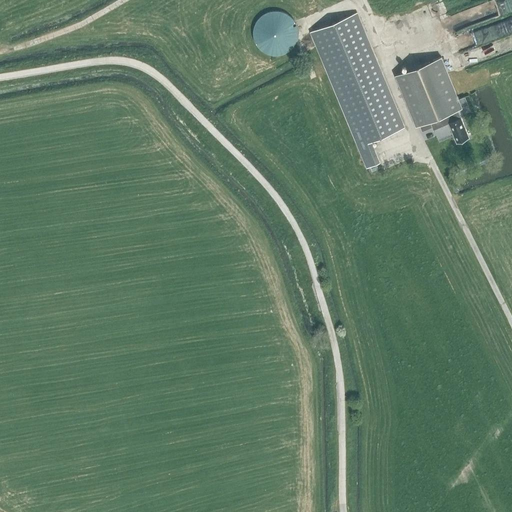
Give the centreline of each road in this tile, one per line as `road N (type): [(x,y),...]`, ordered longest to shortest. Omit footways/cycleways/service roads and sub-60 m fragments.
road 1 (unclassified): [(343,511),(333,350),(307,261),(278,206),(143,70),(99,64),(0,79)]
road 2 (track): [(126,0),(66,33),(0,53)]
